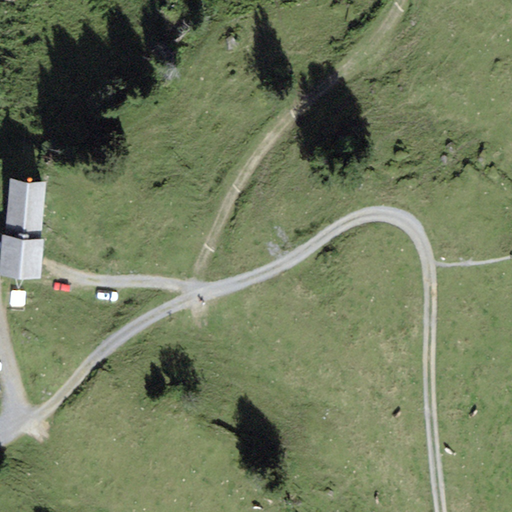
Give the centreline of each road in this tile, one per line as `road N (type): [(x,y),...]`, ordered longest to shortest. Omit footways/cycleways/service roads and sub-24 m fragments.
road 1 (track): [(194,299),(215,235),(263,150),(357,61),(401,0)]
road 2 (track): [(194,299),(283,269),(351,222),(388,215),(415,229),(430,262)]
road 3 (track): [(430,262),(441,511)]
road 4 (track): [(0,441),(43,414),(112,343),(194,299)]
road 5 (track): [(51,269),(88,283),(166,284),(194,299)]
